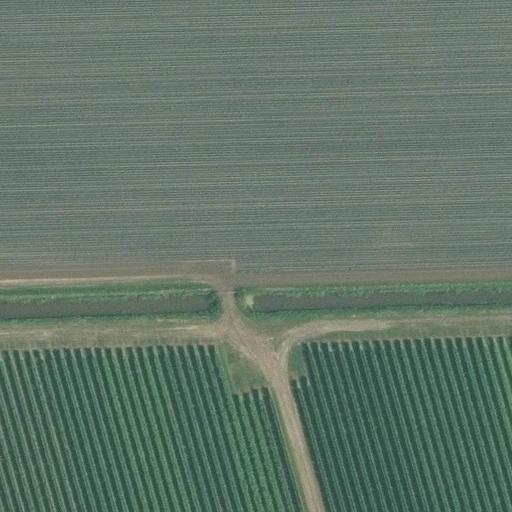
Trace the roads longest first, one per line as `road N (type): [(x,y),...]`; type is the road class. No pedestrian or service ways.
road 1 (track): [(0,332),(259,324),(313,511)]
road 2 (track): [(226,282),(511,277)]
road 3 (track): [(236,327),(226,282),(0,291)]
road 4 (track): [(259,324),(511,317)]
